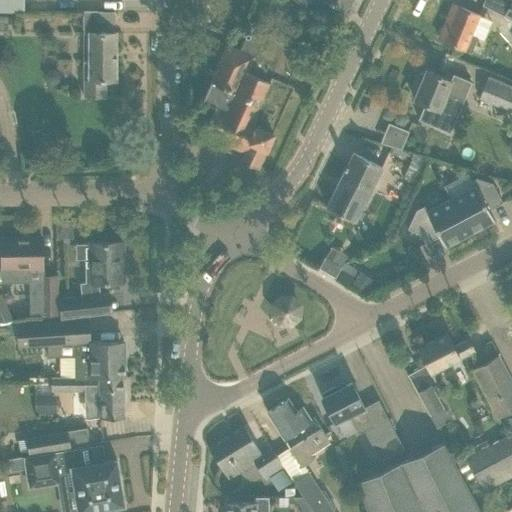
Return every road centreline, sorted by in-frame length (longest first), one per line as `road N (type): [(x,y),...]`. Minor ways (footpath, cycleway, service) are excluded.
road 1 (tertiary): [(230,240),(303,161),(384,0)]
road 2 (unclassified): [(163,198),(163,0)]
road 3 (unclassified): [(185,411),(363,325)]
road 4 (tertiary): [(185,411),(197,298),(230,240)]
road 5 (unclassified): [(511,246),(363,325)]
road 6 (residential): [(0,198),(114,191),(163,198)]
road 7 (unclassified): [(363,325),(343,303),(230,240)]
